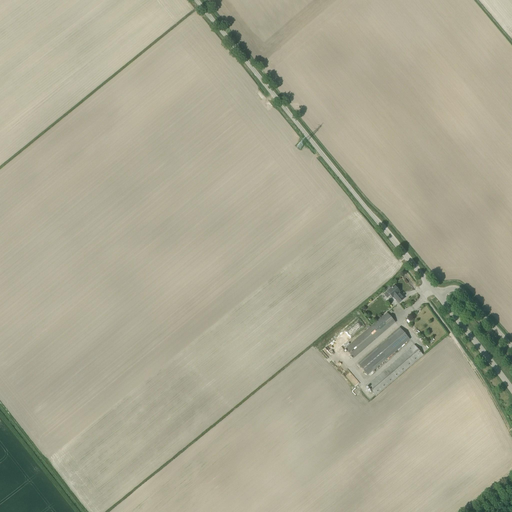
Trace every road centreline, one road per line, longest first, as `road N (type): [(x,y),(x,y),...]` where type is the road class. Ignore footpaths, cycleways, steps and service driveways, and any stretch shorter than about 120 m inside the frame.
road 1 (unclassified): [(438,293),(198,0)]
road 2 (track): [(84,511),(0,403)]
road 3 (unclassified): [(511,390),(438,293)]
